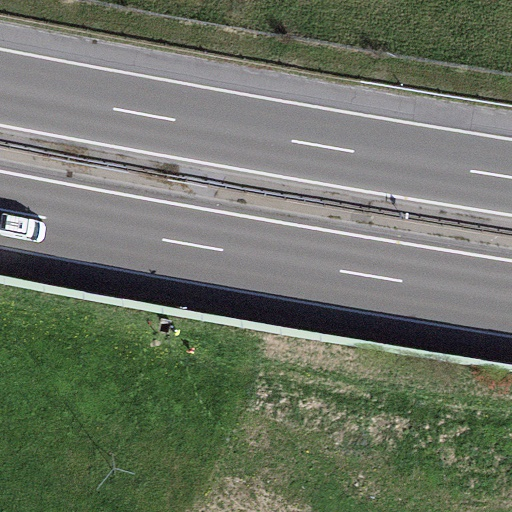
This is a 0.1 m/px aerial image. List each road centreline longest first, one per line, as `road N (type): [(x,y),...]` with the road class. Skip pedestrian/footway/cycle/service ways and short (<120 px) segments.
road 1 (motorway): [(511,177),(0,87)]
road 2 (motorway): [(0,210),(511,299)]
